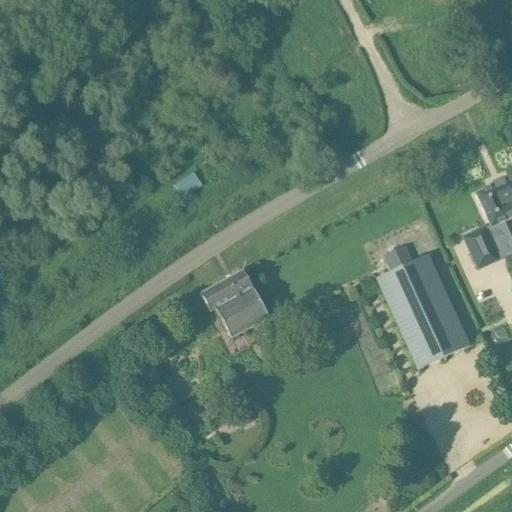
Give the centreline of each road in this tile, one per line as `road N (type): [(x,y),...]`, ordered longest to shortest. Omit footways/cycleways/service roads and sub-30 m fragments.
road 1 (unclassified): [(0,399),(157,288),(413,130)]
road 2 (track): [(413,130),(343,0)]
